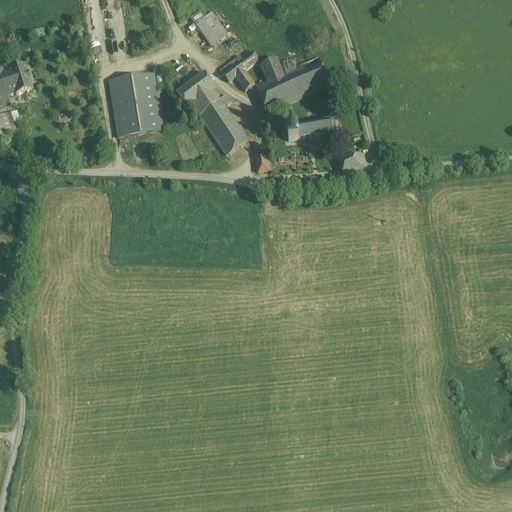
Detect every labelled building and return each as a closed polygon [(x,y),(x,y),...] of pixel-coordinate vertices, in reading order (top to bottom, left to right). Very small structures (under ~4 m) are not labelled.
[(201,12),(190,19),(195,26),(205,18),(201,12)] [(205,18),(195,26),(211,48),(228,36),(212,13),(205,18)] [(313,44),(280,59),(277,60),(283,74),(319,59),(313,44)] [(243,61),(238,64),(245,73),(255,65),(258,61),(254,53),(243,61)] [(278,53),(267,58),(269,63),(277,60),(280,59),(278,53)] [(240,57),(220,73),(223,77),(238,64),(243,61),(240,57)] [(266,82),(255,86),(255,87),(267,115),(331,88),(319,59),(266,82)] [(269,63),(260,67),(266,82),(283,74),(277,60),(269,63)] [(0,107),(9,105),(7,97),(15,95),(8,73),(4,74),(0,62),(0,107)] [(245,73),(238,64),(223,77),(229,85),(236,80),(246,93),(250,91),(251,93),(253,91),(252,89),(255,87),(255,86),(245,73)] [(26,66),(8,72),(8,73),(15,95),(15,96),(33,90),(26,66)] [(202,77),(173,98),(184,113),(188,110),(210,94),(213,92),(202,77)] [(150,78),(105,86),(115,144),(160,136),(150,78)] [(210,94),(188,110),(225,160),(247,144),(223,112),(228,108),(223,101),(218,105),(210,94)] [(16,111),(0,116),(0,137),(16,132),(14,124),(20,122),(16,111)] [(324,128),(319,129),(318,126),(316,126),(317,129),(309,130),(309,128),(306,128),(307,130),(297,132),(297,129),(294,130),(294,133),(287,134),(288,147),(302,144),(303,146),(309,145),(309,148),(316,147),(316,149),(325,148),(325,150),(327,150),(325,142),(331,142),(333,145),(335,144),(333,140),(339,136),(339,127),(336,128),(333,127),(334,125),(332,123),(330,127),(327,127),(326,125),(324,125),(324,128)] [(264,157),(252,158),(254,177),(266,175),(264,157)] [(358,158),(337,169),(347,186),(367,174),(365,171),(370,169),(369,167),(372,165),(370,162),(363,167),(358,158)]
